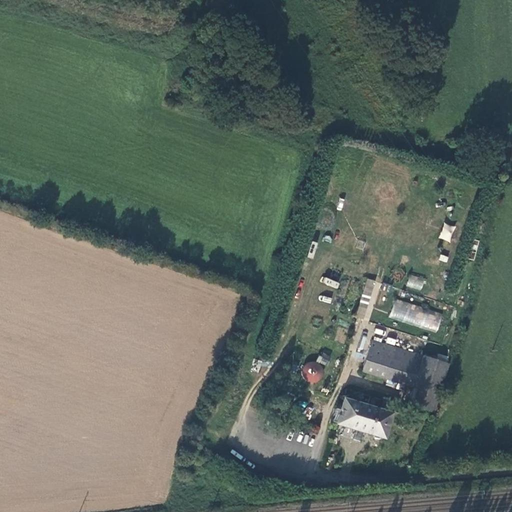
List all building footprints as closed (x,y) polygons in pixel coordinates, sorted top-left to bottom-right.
[(450,241),(455,226),(444,223),(439,238),(450,241)] [(410,274),(406,286),(421,291),(424,278),(410,274)] [(454,308),(366,280),(354,318),(441,346),(454,308)] [(371,340),(361,371),(412,387),(422,356),(371,340)] [(407,405),(432,412),(447,365),(422,356),(412,387),(407,405)] [(316,385),(325,369),(308,359),(299,375),(316,385)] [(369,396),(345,389),(335,423),(381,437),(388,414),(391,403),(384,401),(381,412),(366,407),(369,396)]
